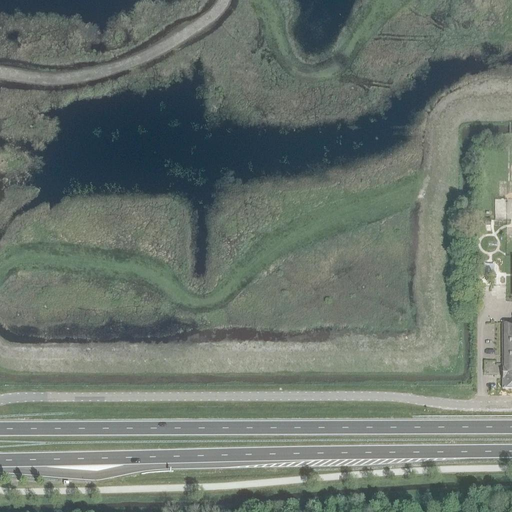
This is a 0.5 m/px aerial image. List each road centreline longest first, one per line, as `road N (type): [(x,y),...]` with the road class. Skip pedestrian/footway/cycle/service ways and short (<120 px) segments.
road 1 (unclassified): [(0,400),(301,396),(511,405)]
road 2 (trunk): [(0,459),(511,451)]
road 3 (trunk): [(511,427),(0,429)]
